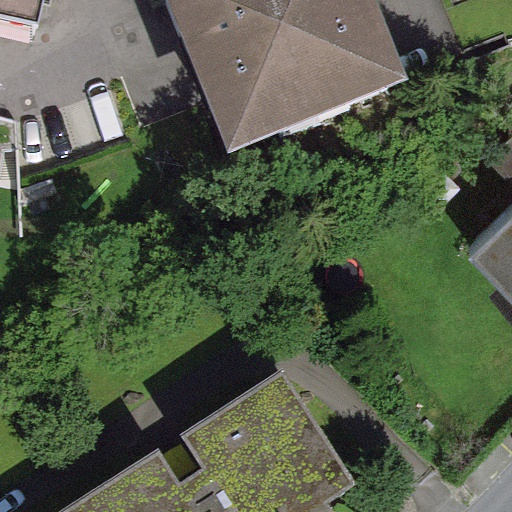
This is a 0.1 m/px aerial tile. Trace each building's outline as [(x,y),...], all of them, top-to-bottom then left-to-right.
[(59,0),(0,0),(0,20),(1,21),(0,24),(0,33),(50,45),(59,0)] [(369,0),(161,0),(228,165),(407,94),(369,0)] [(511,119),(489,143),(511,165),(511,119)] [(511,192),(471,234),(508,270),(496,282),(511,298),(511,192)] [(218,482),(206,490),(220,511),(345,511),(367,498),(296,387),(197,449),(218,482)] [(172,465),(98,511),(220,511),(206,490),(193,498),(172,465)]
